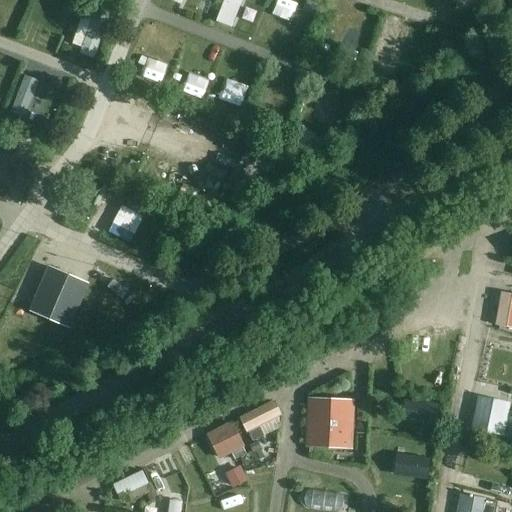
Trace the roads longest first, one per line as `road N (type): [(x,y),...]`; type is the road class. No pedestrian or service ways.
road 1 (unclassified): [(0,456),(511,149)]
road 2 (unknown): [(479,301),(292,380)]
